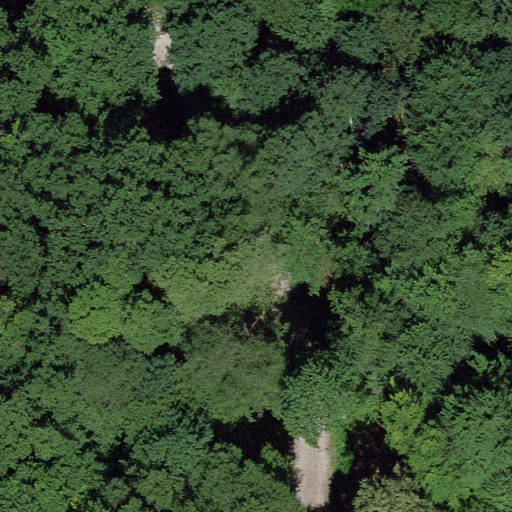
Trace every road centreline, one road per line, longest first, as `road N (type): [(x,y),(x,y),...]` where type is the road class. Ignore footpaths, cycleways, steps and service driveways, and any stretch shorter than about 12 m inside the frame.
road 1 (track): [(307,511),(311,423),(297,331),(176,68),(125,0)]
road 2 (track): [(270,259),(152,476),(121,511)]
